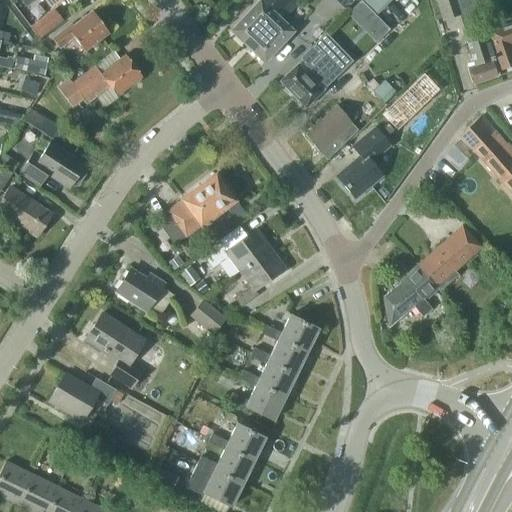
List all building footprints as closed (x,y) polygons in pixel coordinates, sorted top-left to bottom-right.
[(20,0),(25,6),(33,0),(43,0),(50,8),(60,0),(20,0)] [(260,0),(260,1),(259,0),(231,30),(229,31),(263,63),(292,32),(274,15),(279,9),(285,15),(295,4),(293,2),(294,0),(260,0)] [(376,16),(361,0),(347,14),(363,30),(376,16)] [(390,0),(361,0),(376,15),(390,0)] [(434,0),(441,20),(460,15),(479,9),(476,0),(434,0)] [(63,21),(53,9),(28,28),(38,40),(63,21)] [(83,52),(108,34),(91,12),(72,27),(70,25),(51,39),(58,49),(72,38),(83,52)] [(511,23),(487,32),(500,70),(511,65),(511,58),(511,56),(511,23)] [(489,61),(492,60),(491,57),(489,58),(488,56),(491,55),(487,42),(484,43),(478,25),(461,31),(473,66),(467,68),(473,85),(495,78),(489,61)] [(304,109),(328,85),(309,66),(320,55),(328,62),(337,54),(321,37),(300,58),(302,59),(278,82),(304,109)] [(115,96),(140,77),(125,56),(119,60),(113,52),(71,84),(67,79),(55,87),(71,108),(82,99),(85,103),(108,86),(115,96)] [(0,57),(0,67),(8,70),(10,60),(0,57)] [(24,72),(43,76),(45,63),(44,63),(34,61),(27,59),(24,72)] [(35,94),(39,85),(23,79),(20,89),(35,94)] [(378,87),(372,80),(366,85),(372,92),(378,87)] [(381,102),(393,92),(384,81),(378,87),(372,92),(381,102)] [(340,111),(336,106),(305,135),(319,154),(319,153),(325,160),(356,131),(350,124),(349,123),(356,118),(346,107),(340,111)] [(23,115),(0,109),(0,123),(16,127),(23,115)] [(504,146),(488,126),(480,116),(458,137),(511,196),(511,151),(506,144),(504,146)] [(389,146),(373,128),(350,147),(358,156),(334,177),(354,200),(381,176),(370,162),(389,146)] [(56,136),(63,140),(67,134),(60,129),(56,136)] [(67,189),(70,185),(72,187),(76,186),(84,174),(83,170),(81,168),(83,165),(49,143),(40,157),(33,152),(19,174),(38,187),(46,174),(67,189)] [(18,163),(1,152),(0,154),(0,165),(12,173),(18,163)] [(0,189),(10,174),(0,168),(0,189)] [(180,201),(166,211),(154,220),(173,245),(184,237),(199,226),(199,227),(234,202),(214,175),(179,200),(180,201)] [(0,216),(35,238),(51,215),(8,189),(0,201),(0,216)] [(437,289),(439,291),(457,275),(454,272),(481,248),(460,226),(415,266),(437,289)] [(227,257),(238,272),(269,249),(254,229),(224,251),(221,247),(204,260),(211,269),(227,257)] [(269,249),(238,272),(249,287),(233,299),(240,308),(257,295),(253,291),(283,269),(269,249)] [(167,265),(172,271),(182,264),(177,257),(167,265)] [(199,279),(189,265),(178,273),(188,288),(191,286),(195,291),(202,286),(198,280),(199,279)] [(437,289),(415,266),(398,282),(399,284),(382,298),(388,327),(412,307),(421,317),(430,309),(424,301),(437,289)] [(145,312),(163,284),(148,275),(144,280),(129,270),(114,292),(145,312)] [(225,318),(201,300),(188,316),(212,335),(225,318)] [(130,389),(139,376),(126,368),(143,341),(100,314),(83,340),(116,361),(108,374),(130,389)] [(260,334),(276,342),(277,339),(305,352),(316,329),(289,315),(280,334),(264,326),(260,334)] [(266,361),(294,375),(305,352),(277,339),(276,342),(269,356),(253,348),(249,357),(265,364),(266,361)] [(255,384),(283,398),(294,375),(266,361),(265,364),(258,379),(242,371),(238,379),(254,387),(255,384)] [(108,401),(114,391),(94,379),(89,389),(63,374),(47,402),(81,421),(94,398),(106,405),(108,401)] [(255,384),(254,387),(247,401),(230,394),(226,402),(244,410),(245,408),(271,421),(283,398),(255,384)] [(114,391),(108,401),(115,405),(121,395),(114,391)] [(206,443),(223,451),(224,447),(252,461),(263,438),(235,424),(227,442),(211,434),(206,443)] [(201,427),(197,434),(204,437),(208,430),(201,427)] [(169,432),(162,446),(174,452),(181,437),(169,432)] [(213,470),(241,484),(252,461),(224,447),(223,451),(216,465),(199,457),(195,465),(211,473),(213,470)] [(84,462),(73,457),(70,463),(81,468),(84,462)] [(0,497),(15,505),(30,475),(4,462),(0,469),(0,497)] [(211,473),(195,465),(184,488),(201,496),(203,494),(229,507),(241,484),(213,470),(211,473)] [(166,489),(172,477),(153,468),(148,480),(166,489)] [(30,475),(15,505),(30,511),(43,511),(55,488),(30,475)] [(112,485),(124,491),(129,482),(117,476),(112,485)] [(55,488),(43,511),(75,511),(81,500),(55,488)] [(104,511),(81,500),(75,511),(104,511)] [(167,511),(169,511),(173,507),(165,502),(161,508),(167,511)]
